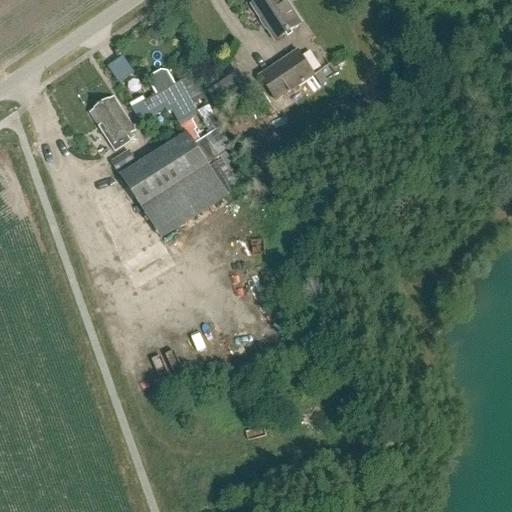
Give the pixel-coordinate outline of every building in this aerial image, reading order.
[(274,40),(298,24),(282,0),(259,0),(251,6),(274,40)] [(276,103),(316,76),(299,50),(259,77),(276,103)] [(244,84),(237,67),(210,78),(217,95),(244,84)] [(150,84),(157,96),(132,110),(137,120),(140,125),(165,110),(168,115),(173,112),(179,124),(190,118),(197,115),(192,106),(180,84),(175,87),(168,74),(162,73),(152,78),(150,84)] [(358,123),(372,119),(369,110),(390,104),(387,94),(377,97),(353,104),(358,123)] [(112,105),(108,100),(90,112),(101,127),(98,129),(114,154),(130,144),(126,138),(135,132),(116,102),(112,105)] [(193,145),(187,134),(181,138),(120,177),(142,211),(208,168),(206,165),(229,150),(211,118),(202,123),(209,135),(198,141),(193,145)] [(179,124),(175,127),(181,138),(187,134),(193,145),(198,141),(193,132),(195,130),(190,122),(192,121),(190,118),(179,124)] [(119,174),(136,163),(129,152),(112,162),(119,174)] [(221,161),(209,169),(226,196),(239,188),(221,161)]
